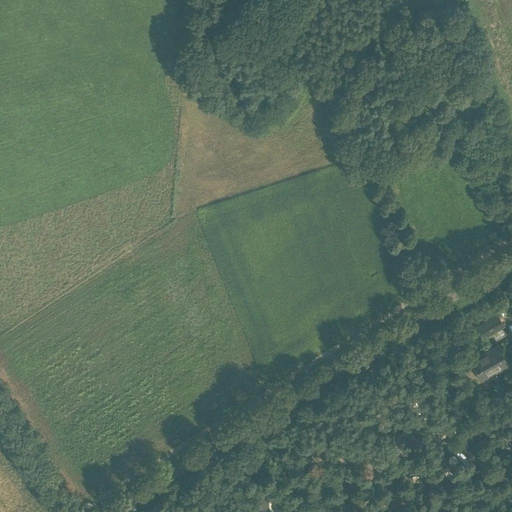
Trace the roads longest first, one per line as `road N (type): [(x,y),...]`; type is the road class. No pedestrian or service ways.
road 1 (tertiary): [(106,511),(511,255)]
road 2 (track): [(64,511),(0,408)]
